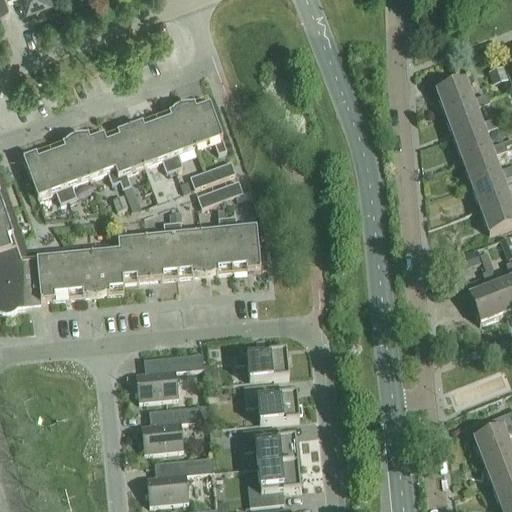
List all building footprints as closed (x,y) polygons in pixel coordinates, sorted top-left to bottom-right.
[(508,82),(504,69),(488,75),(493,88),(508,82)] [(473,109),(475,114),(489,108),(486,100),(472,105),(464,84),(435,95),(444,120),(473,109)] [(226,156),(221,144),(222,144),(207,104),(103,143),(101,135),(22,164),(37,204),(55,198),(59,209),(76,203),(71,191),(107,178),(111,190),(119,187),(122,195),(130,192),(126,180),(161,167),(166,179),(182,172),(178,160),(213,147),(217,159),(226,156)] [(481,129),(475,114),(473,109),(444,120),(453,143),(482,133),(484,137),(498,132),(495,123),(481,129)] [(489,152),(484,137),(482,133),(453,143),(462,167),(490,156),(493,161),(507,156),(503,147),(489,152)] [(511,170),(498,176),(493,161),(490,156),(462,167),(470,190),(500,180),(502,185),(511,181),(511,170)] [(193,195),(235,179),(230,167),(189,183),(193,195)] [(511,197),(507,200),(502,185),(500,180),(470,190),(479,214),(509,203),(510,209),(511,208),(511,197)] [(201,214),(242,199),(238,187),(196,202),(201,214)] [(511,213),(510,209),(509,203),(479,214),(489,240),(511,230),(511,213)] [(216,214),(217,224),(219,237),(181,240),(180,228),(162,229),(164,242),(126,246),(125,233),(116,234),(117,247),(118,257),(21,266),(0,205),(0,318),(1,319),(6,320),(10,319),(14,317),(16,314),(25,313),(25,308),(123,299),(122,289),(260,275),(255,233),(236,235),(235,222),(223,223),(222,213),(216,214)] [(511,262),(511,247),(509,241),(499,245),(507,264),(511,262)] [(451,264),(455,276),(479,268),(475,255),(451,264)] [(492,274),(486,257),(478,259),(485,277),(492,274)] [(511,267),(506,270),(511,283),(496,289),(492,291),(503,320),(511,316),(511,267)] [(492,291),(496,289),(491,276),(482,279),(487,293),(468,301),(479,330),(503,320),(492,291)] [(248,388),(288,384),(285,356),(234,362),(235,371),(247,370),(248,388)] [(203,375),(201,360),(143,366),(145,387),(136,388),(138,409),(177,405),(175,378),(203,375)] [(205,396),(218,395),(215,370),(203,371),(205,396)] [(259,430),(299,426),(296,399),(274,401),(273,389),(243,392),(245,414),(257,412),(259,430)] [(180,430),(208,427),(207,412),(148,418),(150,439),(141,440),(143,461),(183,457),(180,430)] [(511,457),(511,459),(511,450),(509,452),(505,442),(511,438),(511,421),(509,423),(508,419),(487,427),(491,437),(472,444),(482,469),(511,457)] [(257,473),(297,469),(294,442),(272,445),(271,433),(241,436),(243,457),(255,456),(257,473)] [(511,459),(511,457),(482,469),(491,492),(511,483),(511,459)] [(185,482),(213,479),(212,464),(153,469),(155,491),(146,492),(148,511),(151,511),(188,508),(185,482)] [(297,469),(257,473),(259,490),(247,492),(249,511),(259,511),(279,510),(278,498),(300,496),(297,469)] [(508,511),(511,511),(511,483),(491,492),(498,511),(508,511)]
